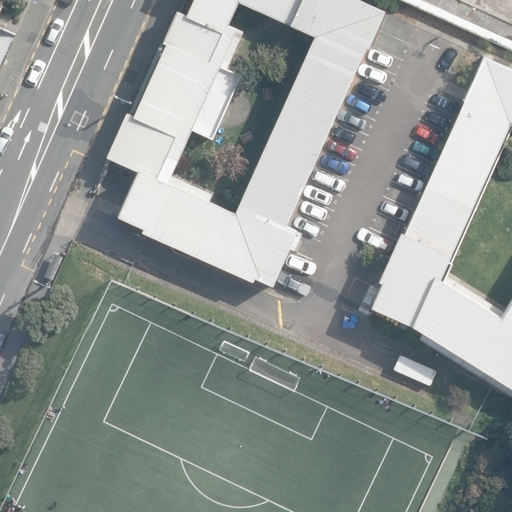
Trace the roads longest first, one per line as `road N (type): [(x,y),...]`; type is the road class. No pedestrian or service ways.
road 1 (secondary): [(128,0),(41,198),(15,214)]
road 2 (secondary): [(15,214),(9,183),(78,0)]
